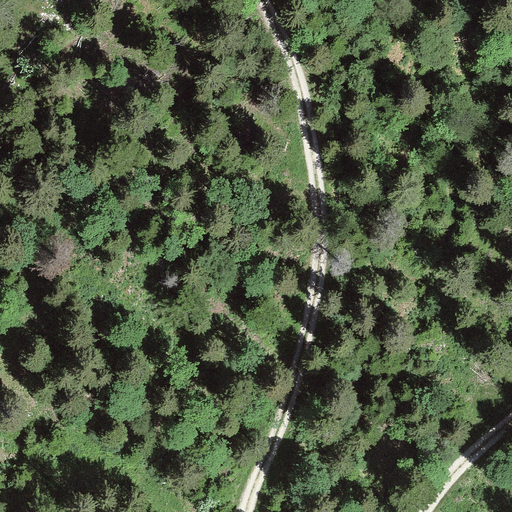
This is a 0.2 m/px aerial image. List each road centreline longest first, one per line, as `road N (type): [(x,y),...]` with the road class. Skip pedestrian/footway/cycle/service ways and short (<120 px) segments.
road 1 (track): [(249,511),(312,322),(322,213),(309,118),(289,51),(262,0)]
road 2 (track): [(511,423),(449,480),(427,511)]
